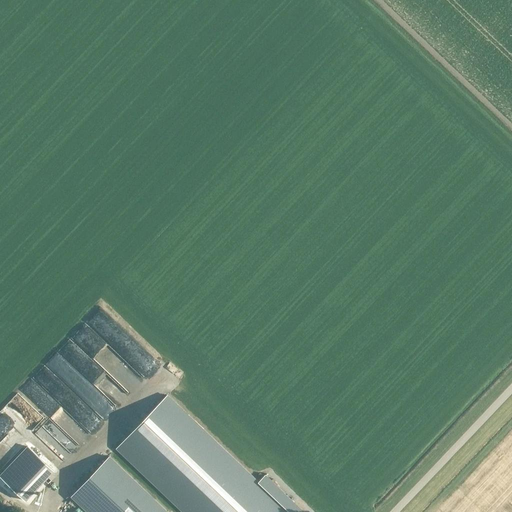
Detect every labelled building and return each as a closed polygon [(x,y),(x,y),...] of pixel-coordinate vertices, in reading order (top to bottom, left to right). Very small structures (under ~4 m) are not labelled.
[(84,320),(95,330),(107,317),(96,307),(84,320)] [(109,341),(121,331),(110,320),(99,330),(109,341)] [(303,511),(265,476),(258,483),(167,396),(117,450),(181,511),(303,511)] [(49,413),(60,425),(69,417),(58,405),(49,413)] [(41,428),(36,432),(40,437),(46,433),(41,428)] [(3,473),(0,476),(26,501),(54,472),(28,447),(3,473)] [(52,451),(47,457),(56,466),(62,460),(52,451)] [(167,511),(109,457),(71,497),(86,511),(167,511)]
